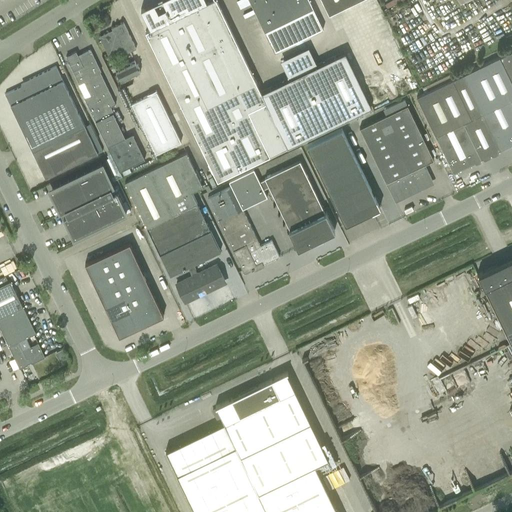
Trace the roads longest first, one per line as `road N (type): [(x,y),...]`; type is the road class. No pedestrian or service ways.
road 1 (unclassified): [(102,383),(511,185)]
road 2 (unclassified): [(102,383),(0,178)]
road 3 (unknown): [(365,511),(285,350)]
road 4 (unknown): [(146,421),(170,423),(270,370),(285,350)]
road 5 (unknown): [(419,340),(438,414),(463,423),(511,405)]
road 6 (unknown): [(404,236),(353,121)]
